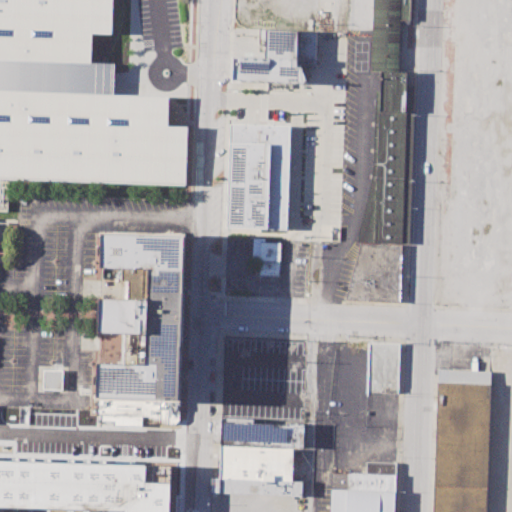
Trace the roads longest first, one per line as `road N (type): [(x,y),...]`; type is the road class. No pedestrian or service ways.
road 1 (secondary): [(415,511),(431,0)]
road 2 (secondary): [(208,0),(198,319)]
road 3 (residential): [(511,330),(198,319)]
road 4 (secondary): [(198,319),(192,511)]
